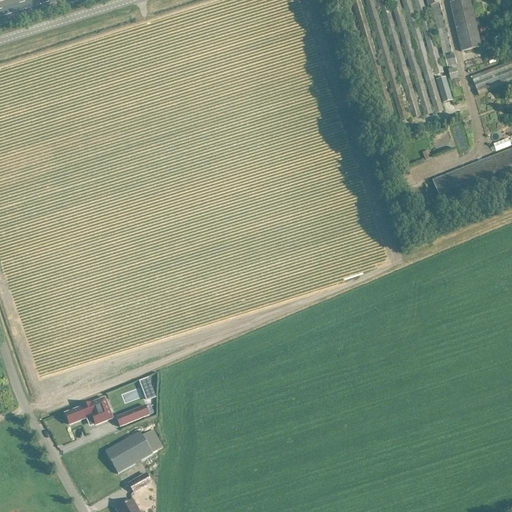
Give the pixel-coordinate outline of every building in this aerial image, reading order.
[(441,3),(439,0),(425,0),(428,7),(431,6),(443,55),(452,53),(440,4),(441,3)] [(470,0),(463,0),(449,3),(461,52),(482,48),(470,0)] [(454,55),(444,57),(447,67),(456,65),(454,55)] [(511,61),(471,78),(478,96),(511,82),(511,61)] [(457,68),(448,70),(450,80),(459,78),(457,68)] [(452,101),(445,78),(436,80),(442,104),(452,101)] [(511,137),(499,141),(502,149),(511,146),(511,137)] [(511,187),(511,149),(432,181),(445,213),(511,187)] [(428,151),(422,153),(425,161),(431,158),(428,151)] [(148,378),(139,382),(147,402),(156,398),(148,378)] [(96,425),(112,419),(105,400),(66,415),(70,426),(87,419),(90,427),(96,425)] [(116,418),(120,427),(154,414),(151,406),(146,408),(146,406),(116,418)] [(114,447),(105,452),(118,475),(127,470),(153,455),(153,454),(163,448),(157,437),(153,431),(143,437),(140,432),(114,447)] [(154,483),(149,474),(132,484),(137,493),(154,483)] [(116,510),(117,510),(117,511),(144,511),(139,511),(133,501),(127,504),(127,503),(125,505),(116,510)]
